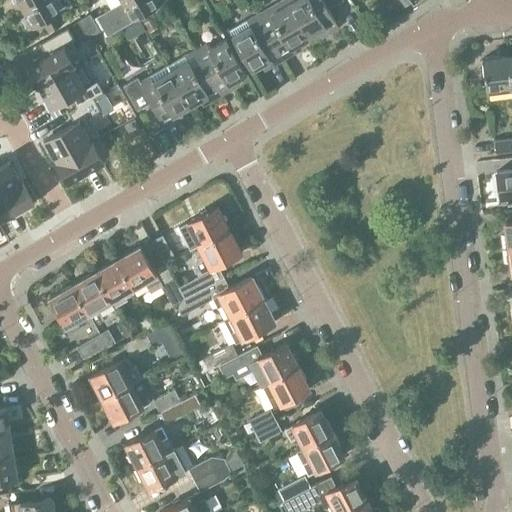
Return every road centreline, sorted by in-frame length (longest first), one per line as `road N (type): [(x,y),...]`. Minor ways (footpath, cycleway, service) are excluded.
road 1 (residential): [(494,511),(432,28)]
road 2 (residential): [(426,511),(231,145)]
road 3 (residential): [(113,511),(0,292)]
road 4 (residential): [(231,145),(432,28)]
road 5 (residential): [(78,235),(231,145)]
road 6 (residential): [(0,112),(11,116),(78,235)]
